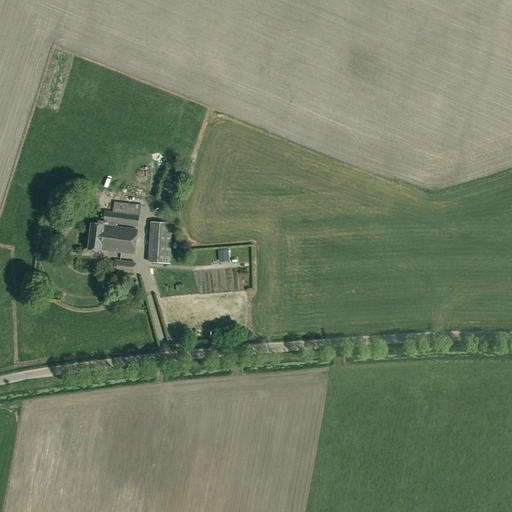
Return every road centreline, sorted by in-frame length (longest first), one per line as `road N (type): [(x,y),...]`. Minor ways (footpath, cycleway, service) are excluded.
road 1 (unclassified): [(0,379),(148,357),(511,336)]
road 2 (unknown): [(175,355),(150,273),(148,217)]
